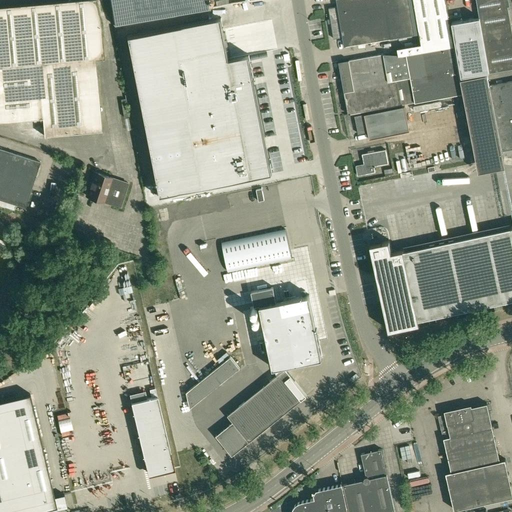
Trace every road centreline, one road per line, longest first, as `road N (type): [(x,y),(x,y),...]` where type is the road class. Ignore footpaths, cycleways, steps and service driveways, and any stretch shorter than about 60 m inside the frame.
road 1 (unclassified): [(400,385),(354,299),(296,0)]
road 2 (tertiary): [(233,511),(400,385)]
road 3 (tertiary): [(400,385),(452,352),(511,333)]
